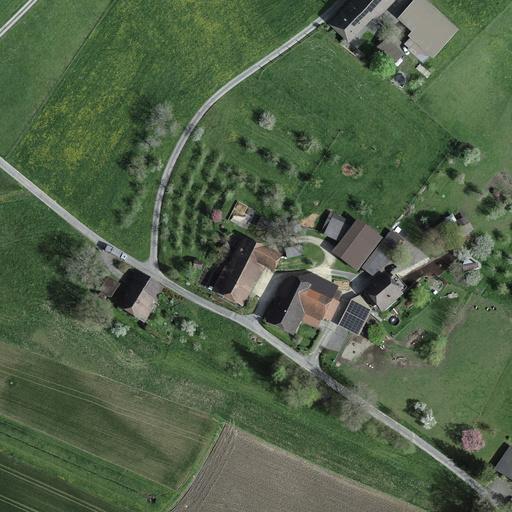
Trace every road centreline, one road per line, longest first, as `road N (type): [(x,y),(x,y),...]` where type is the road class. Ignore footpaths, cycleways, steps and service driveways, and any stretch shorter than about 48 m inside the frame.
road 1 (unclassified): [(507,511),(258,331),(153,274)]
road 2 (residential): [(153,274),(162,193),(201,111),(345,0)]
road 3 (unclassified): [(153,274),(0,164)]
